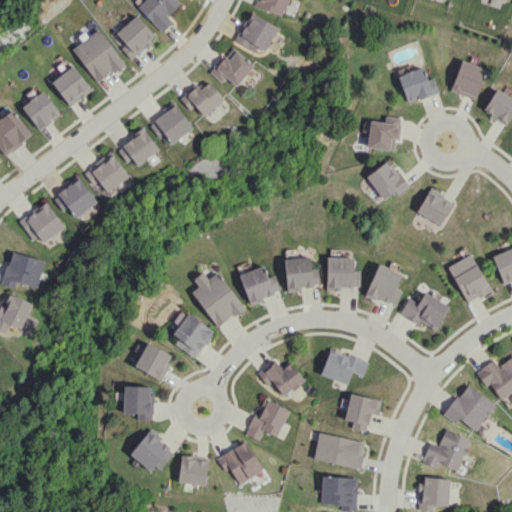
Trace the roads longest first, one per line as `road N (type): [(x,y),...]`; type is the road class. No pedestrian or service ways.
road 1 (residential): [(0,201),(185,55),(225,0)]
road 2 (residential): [(203,413),(245,340),(297,318),(374,329),(434,375)]
road 3 (residential): [(389,511),(390,478),(434,375),(511,316)]
